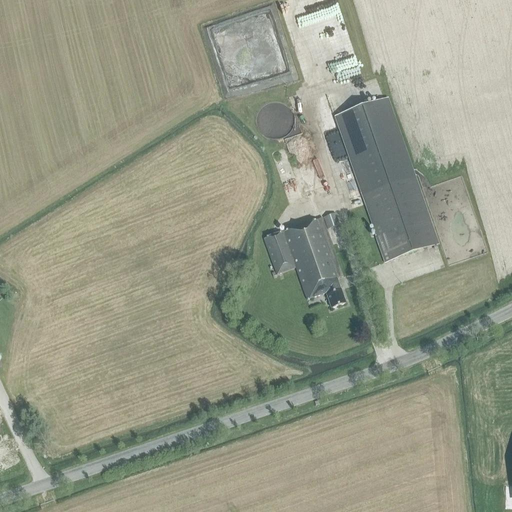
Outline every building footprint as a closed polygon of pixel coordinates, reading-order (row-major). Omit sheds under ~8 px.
[(385,264),(437,245),(386,100),(336,117),(378,236),(375,237),(385,264)] [(279,171),(285,170),(281,155),(275,157),(279,171)] [(309,183),(314,181),(310,166),(304,168),(309,183)] [(323,219),(327,230),(339,226),(335,215),(323,219)] [(343,278),(323,220),(264,240),(277,276),(296,269),(307,301),(308,300),(326,294),(332,310),(346,304),(338,280),(343,278)]
